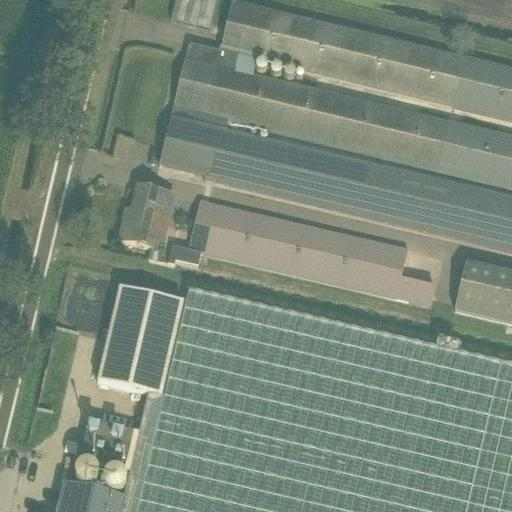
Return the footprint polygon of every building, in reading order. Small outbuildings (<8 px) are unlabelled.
[(213,0),(177,0),(171,23),(209,33),(217,1),(213,0)] [(511,128),(511,74),(232,6),(220,56),(188,47),(159,172),(205,182),(203,188),(511,260),(511,201),(227,135),(229,127),(511,196),(511,140),(252,77),(255,66),(511,128)] [(118,246),(160,256),(173,201),(137,192),(131,216),(126,215),(118,246)] [(200,206),(188,255),(342,291),(408,306),(412,287),(400,284),(407,254),(341,239),(200,206)] [(511,330),(511,275),(466,265),(453,317),(511,330)] [(119,294),(97,388),(147,400),(138,438),(88,426),(80,459),(81,459),(125,469),(123,478),(129,479),(123,503),(64,489),(58,511),(511,511),(511,371),(207,301),(188,296),(163,403),(160,403),(182,309),(119,294)]
